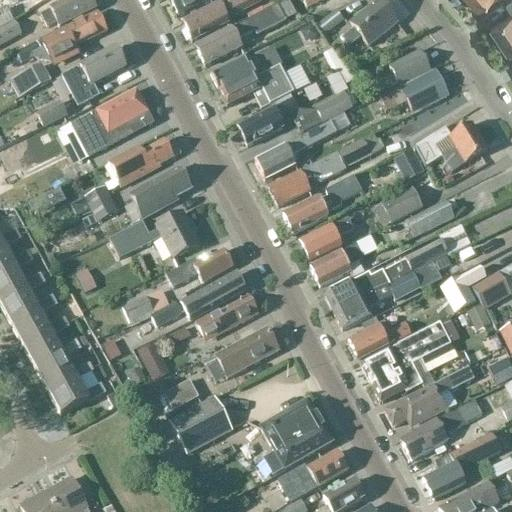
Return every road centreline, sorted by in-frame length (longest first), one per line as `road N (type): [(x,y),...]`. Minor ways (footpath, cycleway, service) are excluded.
road 1 (secondary): [(402,511),(123,0)]
road 2 (residential): [(511,133),(417,0)]
